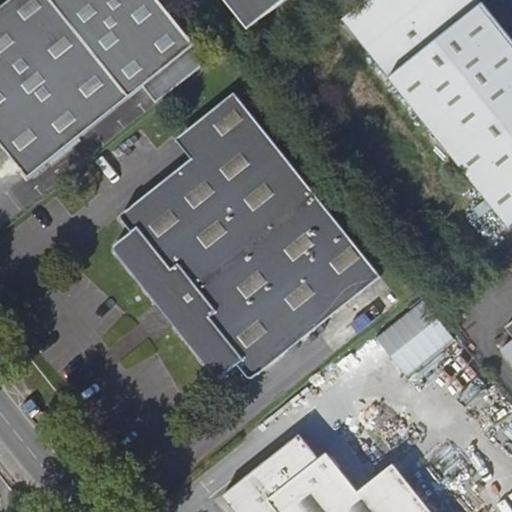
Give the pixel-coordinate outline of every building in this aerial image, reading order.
[(208,62),(158,0),(12,0),(0,10),(0,142),(29,179),(143,87),(157,103),(208,62)] [(223,0),(248,30),(285,0),(223,0)] [(511,229),(511,41),(479,0),(366,0),(342,20),(511,230),(511,229)] [(212,142),(191,159),(122,213),(121,217),(122,220),(132,233),(117,245),(115,249),(116,252),(120,257),(214,376),(218,377),(223,375),(237,364),(247,377),(251,377),(255,376),(381,275),(234,92),(197,123),(212,142)] [(176,140),(191,159),(212,142),(197,123),(176,140)] [(375,338),(406,377),(455,339),(425,300),(375,338)] [(511,322),(506,328),(511,335),(511,340),(501,350),(511,364),(511,322)] [(300,434),(288,444),(307,469),(319,459),(300,434)] [(307,469),(288,444),(221,497),(233,511),(430,511),(393,465),(358,493),(327,454),(319,459),(307,469)]
